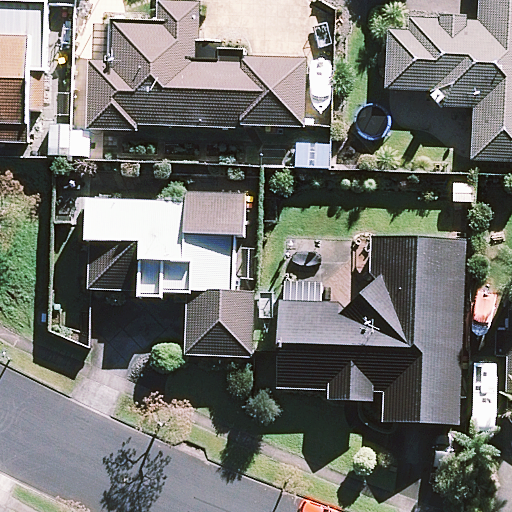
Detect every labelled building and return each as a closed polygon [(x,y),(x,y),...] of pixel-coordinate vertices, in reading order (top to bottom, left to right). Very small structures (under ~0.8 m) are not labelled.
[(511,0),(486,0),(485,31),(472,31),(472,28),(448,27),(448,30),(415,28),(415,40),(394,39),(392,99),(438,101),(437,116),(481,118),(478,171),(511,172),(511,0)] [(5,148),(40,150),(41,117),(57,117),(61,8),(0,6),(0,129),(5,130),(5,148)] [(151,132),(253,136),(253,131),(317,133),(317,130),(319,65),(232,62),(232,48),(212,47),(213,11),(171,9),(170,29),(123,27),(122,67),(103,67),(100,135),(151,137),(151,132)] [(198,209),(101,206),(99,248),(103,248),(101,298),(198,301),(196,361),(266,364),(266,356),(268,298),(246,297),(248,243),(256,243),(257,201),(198,199),(198,209)] [(389,433),(466,436),(473,251),(413,248),(413,244),(385,243),(383,310),(294,307),(292,357),(290,399),(335,400),(334,412),(379,413),(379,402),(390,402),(389,433)] [(511,342),(503,342),(502,366),(511,366),(511,387),(511,402),(511,342)]
